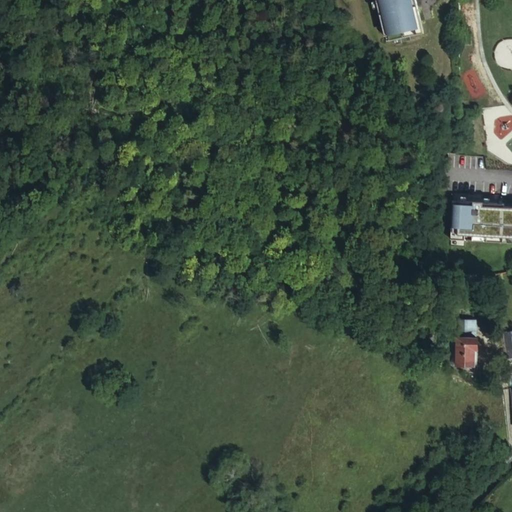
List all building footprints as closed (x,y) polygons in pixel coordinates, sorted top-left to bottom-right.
[(376,0),(387,42),(424,33),(416,0),(376,0)] [(313,60),(316,80),(330,77),(327,57),(313,60)] [(511,207),(505,207),(505,203),(453,201),(452,240),(466,241),(467,236),(511,237),(511,207)] [(485,275),(445,276),(445,280),(449,280),(450,283),(485,283),(485,275)] [(469,320),(456,320),(456,329),(469,329),(469,320)] [(469,329),(456,329),(456,337),(470,338),(469,329)] [(511,330),(503,332),(507,364),(511,363),(511,330)] [(456,337),(457,367),(474,366),(474,350),(478,350),(477,337),(470,338),(456,337)]
